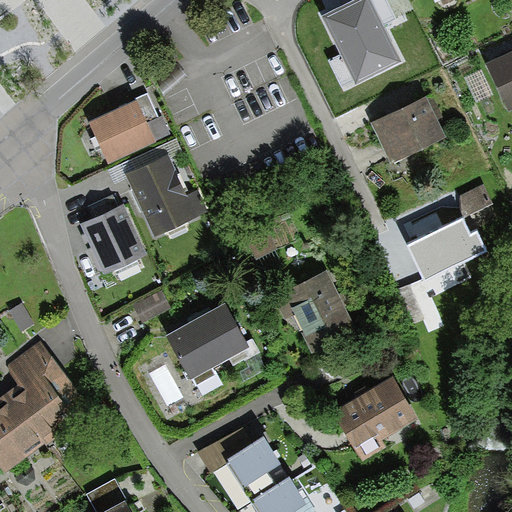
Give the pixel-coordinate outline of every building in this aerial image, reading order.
[(356,0),(323,16),(357,84),(402,62),(383,25),(370,0),(356,0)] [(370,0),(383,25),(397,18),(387,0),(370,0)] [(31,48),(58,28),(39,3),(12,23),(31,48)] [(511,49),(486,63),(509,110),(511,108),(511,49)] [(471,76),(482,100),(497,94),(486,69),(471,76)] [(365,100),(388,89),(382,76),(359,88),(365,100)] [(136,99),(137,101),(147,123),(159,117),(148,94),(136,99)] [(424,96),(371,123),(392,164),(445,137),(424,96)] [(137,101),(90,123),(109,164),(171,135),(162,115),(159,117),(147,123),(137,101)] [(167,154),(126,173),(155,235),(208,210),(198,190),(187,195),(167,154)] [(460,212),(464,219),(493,204),(484,185),(462,196),(460,212)] [(89,206),(95,219),(119,208),(113,195),(89,206)] [(82,225),(104,274),(146,255),(124,206),(119,208),(95,219),(82,225)] [(464,219),(408,245),(425,280),(486,251),(477,233),(472,236),(464,219)] [(327,271),(275,296),(286,319),(296,314),(314,353),(356,333),(327,271)] [(147,320),(175,307),(167,292),(140,305),(147,320)] [(22,303),(10,311),(23,332),(35,324),(22,303)] [(224,303),(167,336),(192,379),(194,378),(198,384),(214,374),(211,369),(229,359),(233,366),(249,357),(245,349),(249,346),(224,303)] [(20,385),(0,399),(0,467),(4,473),(92,410),(42,341),(6,366),(20,385)] [(392,376),(333,413),(363,461),(388,446),(384,440),(419,419),(392,376)] [(218,446),(260,511),(293,511),(290,506),(303,497),(289,476),(277,484),(264,465),(277,457),(263,436),(252,443),(243,430),(218,446)] [(88,495),(97,511),(104,511),(125,501),(127,499),(115,479),(88,495)] [(104,511),(130,511),(125,501),(104,511)]
